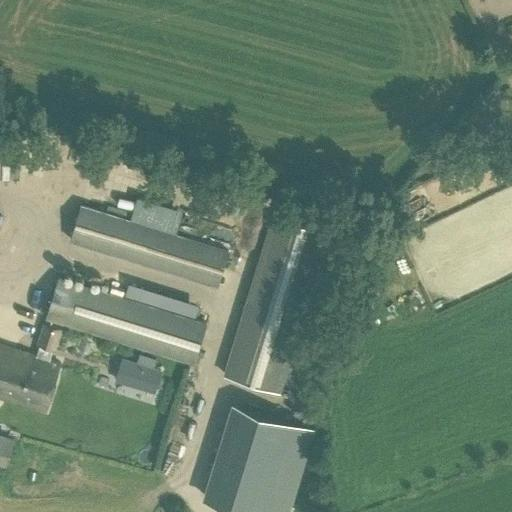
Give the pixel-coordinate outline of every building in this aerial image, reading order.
[(27,186),(30,174),(17,170),(13,182),(27,186)] [(217,283),(227,248),(81,203),(70,238),(217,283)] [(281,393),(332,231),(277,214),(226,376),(281,393)] [(207,321),(59,275),(45,318),(193,364),(207,321)] [(35,356),(0,345),(0,398),(44,411),(58,363),(50,361),(53,348),(55,349),(61,328),(44,324),(38,344),(39,344),(35,356)] [(159,368),(140,362),(132,386),(152,391),(159,368)] [(0,433),(0,463),(7,466),(15,438),(0,433)]
